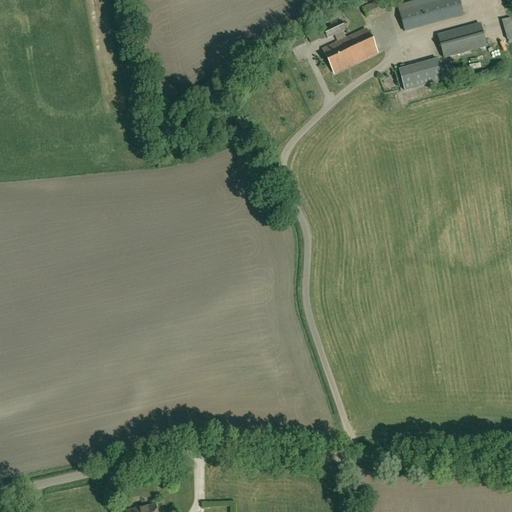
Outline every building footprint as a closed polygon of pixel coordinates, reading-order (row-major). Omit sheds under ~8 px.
[(458,0),(446,0),(399,13),(405,32),(463,16),(458,0)] [(366,18),(373,16),(368,5),(361,8),(366,18)] [(319,28),(306,34),(311,45),(326,38),(327,40),(334,36),(343,32),(346,31),(341,21),(325,29),(322,23),(318,25),(319,28)] [(444,59),(487,47),(481,25),(438,37),(444,59)] [(351,55),(355,64),(377,54),(366,30),(351,37),(358,52),(351,55)] [(334,74),(355,64),(351,55),(358,52),(351,37),(346,39),(337,43),(323,50),(334,74)] [(291,52),(307,45),(304,38),(288,45),(291,52)] [(428,63),(434,83),(444,80),(438,60),(428,63)] [(434,83),(428,63),(399,71),(405,91),(434,83)]
